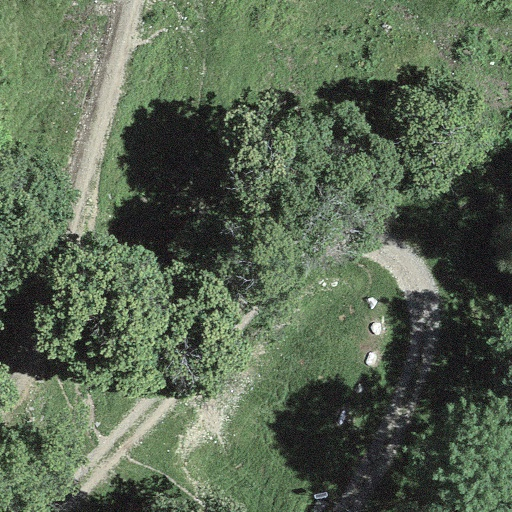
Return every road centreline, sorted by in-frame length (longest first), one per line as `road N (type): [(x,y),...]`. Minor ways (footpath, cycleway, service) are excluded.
road 1 (track): [(344,511),(402,402),(420,307),(400,261),(380,246),(335,234),(288,249),(59,511)]
road 2 (track): [(0,407),(32,358),(57,295),(129,0)]
